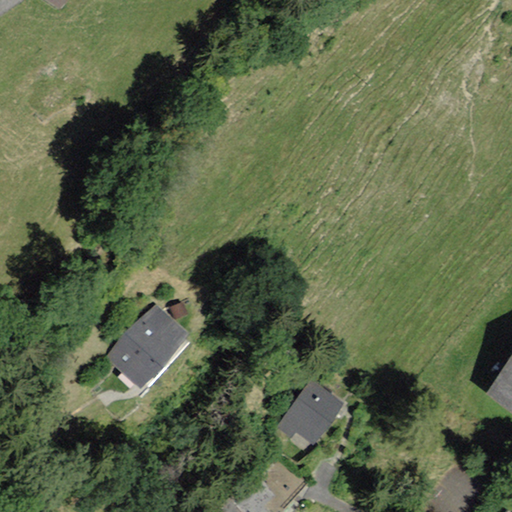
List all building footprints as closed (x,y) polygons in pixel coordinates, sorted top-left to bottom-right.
[(185,335),(156,309),(113,357),(142,383),(185,335)] [(511,368),(494,392),(511,406),(511,368)] [(341,404),(313,382),(275,428),(288,439),(297,428),(312,440),(341,404)] [(471,511),(490,490),(456,462),(413,511),(471,511)] [(269,495),(259,480),(218,509),(220,511),(266,511),(259,502),(269,495)]
